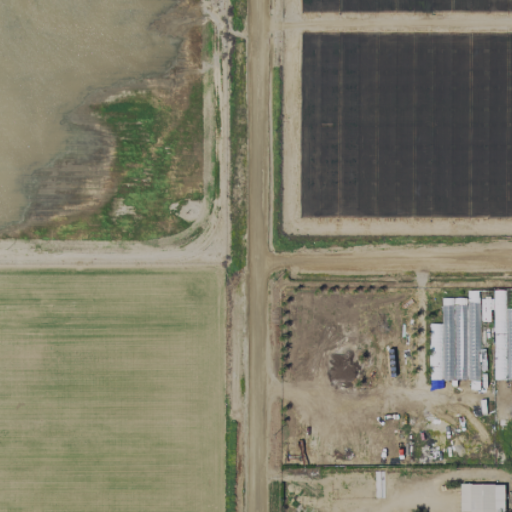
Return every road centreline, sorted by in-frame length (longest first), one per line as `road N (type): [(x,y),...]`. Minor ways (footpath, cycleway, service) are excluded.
road 1 (residential): [(256,511),(255,0)]
road 2 (residential): [(254,264),(511,263)]
